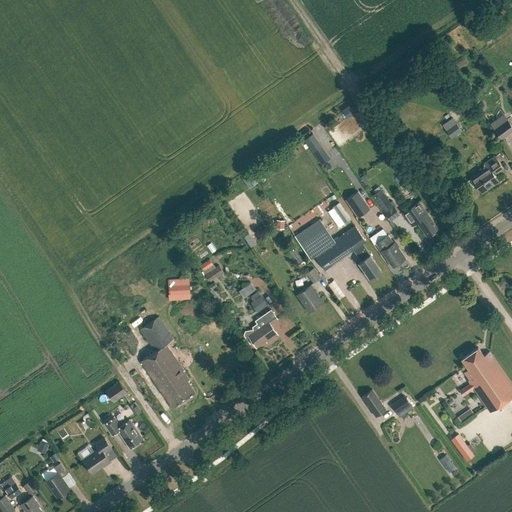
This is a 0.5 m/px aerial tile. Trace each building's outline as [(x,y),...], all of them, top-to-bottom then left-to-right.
[(511,130),(511,124),(508,118),(494,128),(502,138),(511,130)] [(443,126),(451,138),(462,131),(453,119),(443,126)] [(313,134),(304,141),(321,165),(330,158),(313,134)] [(476,185),(480,191),(491,183),(492,185),(498,181),(494,174),(503,168),(494,156),(484,163),(487,167),(471,178),(466,181),(466,183),(469,188),(471,188),(476,185)] [(255,173),(245,177),(250,187),(259,182),(255,173)] [(373,195),(384,210),(391,205),(380,190),(373,195)] [(370,208),(358,191),(346,199),(358,217),(370,208)] [(427,237),(438,229),(427,213),(419,201),(418,201),(418,202),(404,212),(403,212),(412,226),(413,225),(412,224),(416,221),(427,237)] [(351,219),(340,203),(334,207),(335,208),(328,212),(339,228),(348,221),(349,223),(352,221),(350,219),(351,219)] [(384,212),(390,220),(400,213),(394,205),(384,212)] [(299,220),(304,227),(310,223),(306,216),(299,220)] [(359,262),(369,277),(380,269),(362,243),(365,240),(355,226),(334,240),(320,218),(295,236),(310,259),(314,255),(324,269),(354,249),(358,255),(358,254),(362,260),(359,262)] [(265,226),(254,231),(258,240),(270,235),(265,226)] [(247,234),(254,245),(259,242),(252,231),(247,234)] [(376,243),(392,267),(405,258),(395,242),(393,243),(388,235),(376,243)] [(290,253),(299,266),(306,262),(297,248),(290,253)] [(200,265),(211,281),(225,271),(220,264),(216,266),(210,258),(200,265)] [(306,273),(313,283),(321,277),(314,267),(306,273)] [(189,278),(168,279),(169,300),(190,299),(189,278)] [(254,282),(243,290),(248,295),(258,286),(254,282)] [(297,294),(309,311),(322,302),(310,285),(297,294)] [(252,295),(255,299),(251,302),(258,311),(269,304),(262,294),(261,294),(258,290),(252,295)] [(263,342),(262,341),(265,339),(267,342),(277,334),(270,323),(277,319),(271,309),(255,320),(260,327),(255,331),(253,329),(245,331),(244,334),(250,343),(252,341),(256,347),(263,342)] [(140,361),(173,407),(195,391),(187,380),(189,379),(183,371),(184,370),(166,344),(174,338),(158,316),(140,329),(155,351),(140,361)] [(460,391),(463,395),(473,388),(490,412),(511,396),(511,383),(489,351),(484,355),(478,347),(462,358),(469,369),(464,371),(470,379),(468,380),(470,383),(460,391)] [(106,390),(114,401),(128,391),(120,380),(106,390)] [(372,389),(362,396),(376,416),(386,409),(372,389)] [(405,396),(391,405),(399,416),(413,407),(405,396)] [(470,408),(464,413),(468,418),(474,413),(470,408)] [(85,420),(90,428),(96,424),(91,416),(85,420)] [(118,431),(130,448),(143,439),(129,419),(120,425),(114,416),(104,423),(112,435),(118,431)] [(57,430),(62,437),(68,433),(63,426),(57,430)] [(459,434),(451,439),(467,461),(474,455),(471,451),(474,449),(471,444),(468,446),(459,434)] [(111,461),(105,452),(111,448),(104,437),(94,444),(98,449),(82,460),(91,473),(103,465),(104,466),(111,461)] [(443,458),(452,471),(457,467),(449,454),(443,458)] [(67,473),(60,463),(54,467),(58,472),(46,480),(57,497),(60,495),(63,496),(67,493),(67,491),(70,489),(61,477),(67,473)] [(1,483),(11,498),(22,491),(12,476),(1,483)] [(6,495),(0,498),(0,505),(4,511),(13,511),(16,510),(6,495)] [(42,511),(39,506),(40,505),(33,495),(21,504),(26,511),(42,511)]
